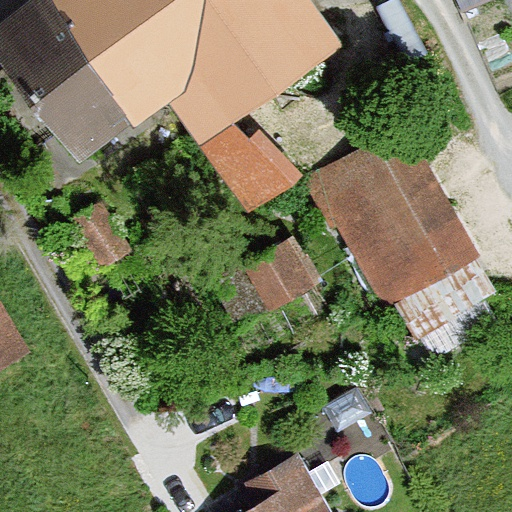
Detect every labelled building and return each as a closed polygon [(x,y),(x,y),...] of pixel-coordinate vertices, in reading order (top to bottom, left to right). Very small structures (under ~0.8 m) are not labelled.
[(327,0),(29,0),(0,20),(0,43),(97,159),(162,111),(261,211),(315,170),(255,113),(362,43),(327,0)] [(422,117),(327,166),(393,295),(489,247),(422,117)] [(245,257),(274,300),(324,266),(295,223),(245,257)] [(0,379),(40,356),(0,287),(0,379)] [(264,504),(249,511),(338,511),(303,448),(249,478),(264,504)]
